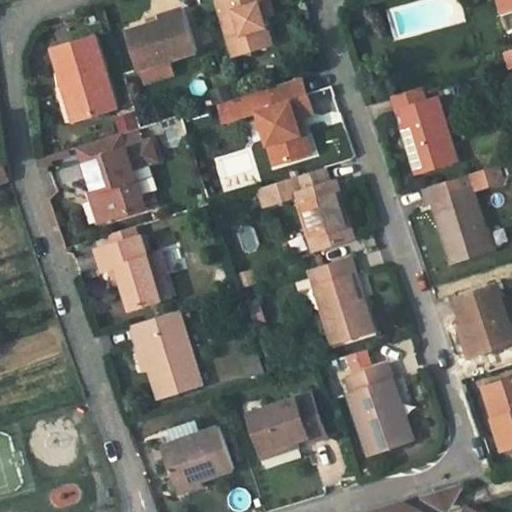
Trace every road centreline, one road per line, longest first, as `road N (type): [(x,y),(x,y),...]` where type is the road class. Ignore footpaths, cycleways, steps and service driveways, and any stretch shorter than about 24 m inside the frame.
road 1 (residential): [(314,511),(445,468),(455,426),(345,102),(320,0)]
road 2 (residential): [(63,0),(24,12),(9,56),(26,176),(135,511)]
